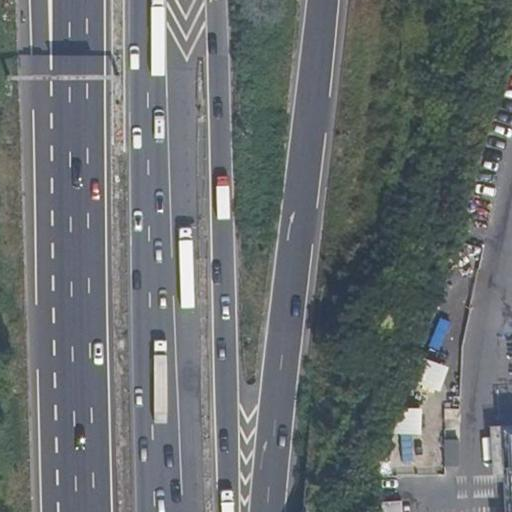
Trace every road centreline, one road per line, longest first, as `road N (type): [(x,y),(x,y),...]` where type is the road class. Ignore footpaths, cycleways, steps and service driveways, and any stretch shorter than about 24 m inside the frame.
road 1 (motorway): [(263,511),(321,0)]
road 2 (motorway): [(164,511),(145,0)]
road 3 (motorway): [(225,511),(219,0)]
road 4 (motorway): [(79,81),(93,511)]
